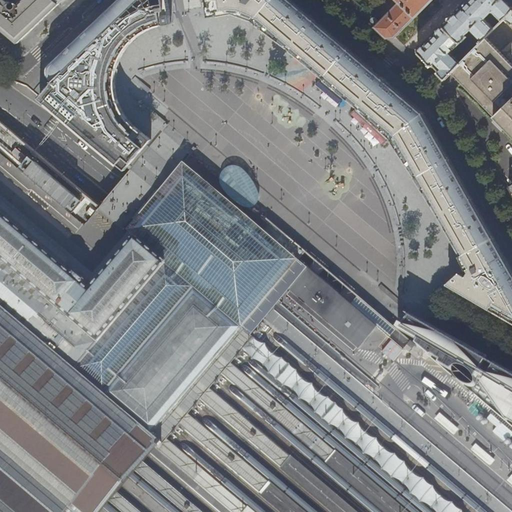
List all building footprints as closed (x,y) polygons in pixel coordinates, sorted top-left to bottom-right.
[(0,0),(0,27),(10,35),(9,36),(18,43),(29,33),(50,13),(61,3),(57,0),(25,0),(25,1),(24,0),(22,0),(19,3),(17,1),(16,2),(14,1),(13,1),(12,2),(11,3),(7,0),(0,0)] [(105,153),(126,169),(149,145),(152,139),(136,126),(129,119),(124,111),(121,104),(118,96),(117,87),(117,79),(119,65),(121,60),(126,49),(133,41),(139,36),(152,28),(171,24),(169,17),(170,17),(167,0),(118,0),(95,23),(87,30),(74,42),(52,63),(53,65),(52,76),(51,76),(52,78),(54,79),(55,80),(55,81),(53,81),(54,82),(53,82),(53,84),(52,84),(50,87),(41,98),(64,118),(105,153)] [(463,268),(465,267),(467,270),(463,273),(456,269),(453,275),(448,284),(511,320),(511,270),(502,252),(487,226),(479,211),(464,183),(454,165),(441,143),(433,128),(424,113),(419,108),(382,77),(379,74),(375,71),(363,61),(341,42),(324,27),(304,10),(291,0),(204,0),(207,19),(232,15),(253,22),(268,35),(278,43),(290,53),(312,71),(349,101),(352,103),(356,106),(392,136),(424,193),(428,200),(430,205),(451,243),(457,254),(456,255),(463,268)] [(432,0),(391,0),(393,2),(376,20),(369,13),(370,12),(357,0),(349,0),(348,2),(387,38),(395,38),(432,0)] [(486,38),(506,17),(511,11),(511,6),(506,0),(467,0),(443,25),(461,43),(468,36),(466,34),(472,29),(484,40),(486,38)] [(511,22),(506,17),(486,38),(484,40),(471,52),(462,62),(453,70),(462,79),(463,81),(481,100),(489,108),(501,121),(511,132),(511,22)] [(452,52),(461,43),(443,25),(430,38),(418,50),(432,65),(437,60),(440,63),(440,64),(443,68),(439,72),(446,78),(453,70),(462,62),(452,52)] [(0,511),(103,511),(161,444),(153,437),(151,435),(243,326),(305,251),(291,239),(265,217),(261,222),(257,226),(248,218),(227,201),(198,176),(184,164),(180,168),(177,173),(168,183),(160,192),(136,221),(130,229),(128,231),(133,236),(136,238),(91,291),(87,287),(84,285),(73,276),(69,272),(65,269),(64,268),(72,259),(24,218),(0,197),(0,511)] [(221,181),(221,183),(228,189),(230,191),(232,192),(253,210),(256,208),(258,206),(259,203),(260,201),(260,198),(259,196),(256,188),(251,180),(247,175),(243,171),(239,170),(235,169),(231,169),(229,170),(226,172),(224,174),(223,176),(222,178),(221,181)] [(341,297),(309,270),(302,278),(299,281),(293,288),(290,291),(322,319),(327,323),(360,351),(378,329),(341,297)] [(511,426),(511,372),(490,360),(411,314),(404,323),(398,330),(412,341),(442,367),(462,384),(507,421),(511,426)] [(398,330),(404,323),(401,321),(395,327),(397,328),(398,330)] [(460,429),(441,413),(436,418),(455,435),(460,429)] [(495,460),(477,444),(472,450),(490,466),(495,460)]
